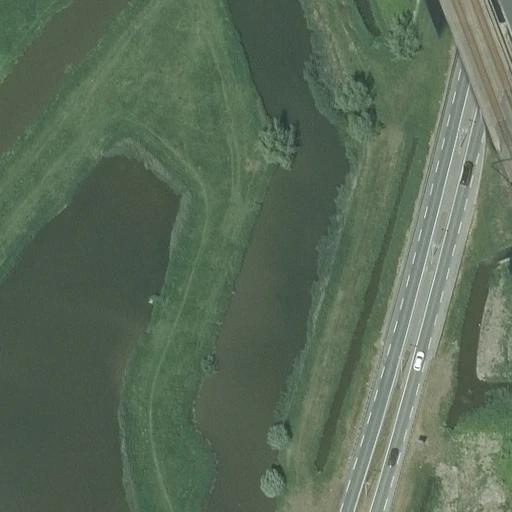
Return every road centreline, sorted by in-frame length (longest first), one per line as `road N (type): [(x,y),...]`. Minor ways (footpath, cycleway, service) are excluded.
road 1 (primary): [(481,0),(453,128),(344,511)]
road 2 (primary): [(372,511),(506,0)]
